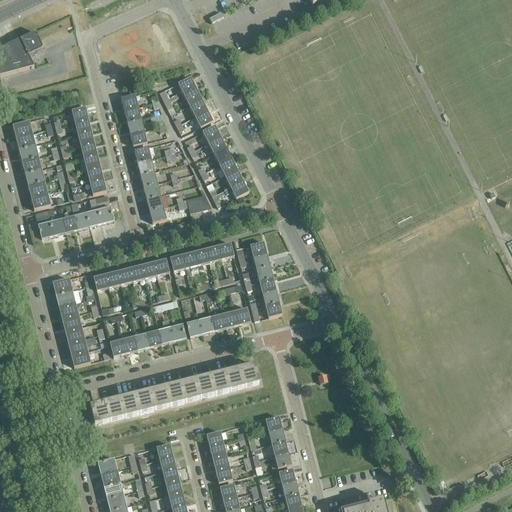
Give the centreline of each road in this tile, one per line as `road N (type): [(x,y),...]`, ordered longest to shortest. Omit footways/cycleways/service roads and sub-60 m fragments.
road 1 (residential): [(138,244),(85,35),(163,0)]
road 2 (residential): [(280,210),(172,0)]
road 3 (residential): [(59,391),(276,335)]
road 4 (residential): [(433,511),(336,322)]
road 5 (residential): [(320,511),(276,335)]
road 6 (residential): [(138,244),(280,210)]
road 7 (residential): [(336,322),(280,210)]
road 8 (residential): [(89,511),(59,391)]
road 9 (residential): [(59,391),(29,273)]
